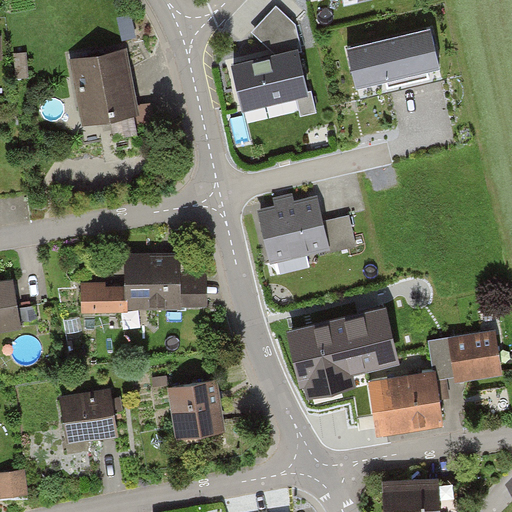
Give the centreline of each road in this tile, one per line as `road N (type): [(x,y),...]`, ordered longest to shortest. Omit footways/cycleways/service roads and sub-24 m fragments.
road 1 (residential): [(314,469),(268,363),(215,202)]
road 2 (residential): [(215,202),(0,239)]
road 3 (residential): [(109,511),(314,469)]
road 4 (residential): [(314,469),(511,433)]
road 5 (residential): [(390,153),(252,185),(215,202)]
road 6 (residential): [(215,202),(190,27)]
